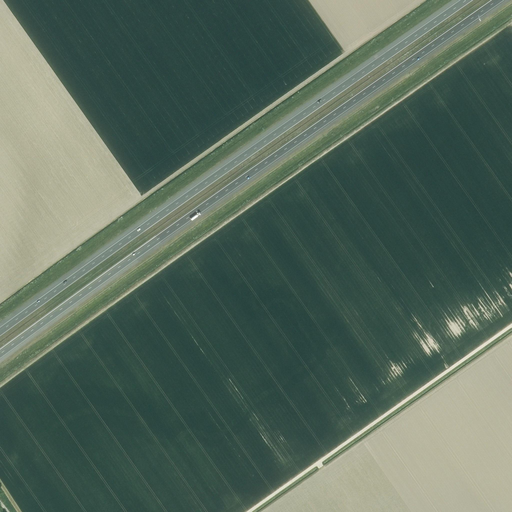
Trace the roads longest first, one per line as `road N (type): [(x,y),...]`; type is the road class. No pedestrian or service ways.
road 1 (motorway): [(0,353),(498,0)]
road 2 (motorway): [(467,0),(0,331)]
